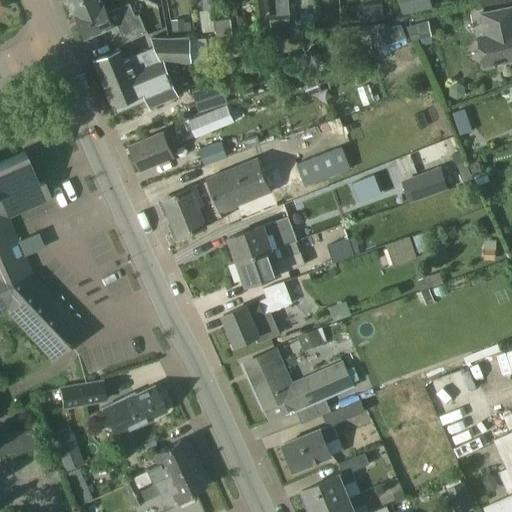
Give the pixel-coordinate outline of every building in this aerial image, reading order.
[(69,0),(75,14),(102,2),(100,0),(69,0)] [(211,0),(200,0),(202,12),(213,10),(211,0)] [(430,0),(401,0),(400,0),(404,16),(433,9),(430,0)] [(102,2),(75,14),(85,39),(117,25),(122,37),(132,33),(133,37),(146,31),(139,15),(134,17),(129,4),(107,14),(102,2)] [(358,8),(359,23),(384,21),(382,6),(358,8)] [(511,7),(482,14),(486,36),(479,37),(485,67),(511,61),(511,7)] [(289,16),(270,17),(271,26),(289,25),(289,16)] [(302,17),(303,30),(315,30),(314,17),(302,17)] [(232,36),(230,19),(214,21),(216,38),(232,36)] [(184,21),(173,21),(173,34),(184,34),(184,21)] [(432,36),(428,22),(407,27),(413,41),(432,36)] [(406,40),(399,25),(377,30),(379,48),(380,50),(406,40)] [(94,61),(107,93),(137,81),(134,73),(162,62),(162,64),(163,64),(191,64),(191,39),(151,38),(155,49),(125,61),(121,51),(94,61)] [(137,81),(107,93),(113,107),(114,107),(117,114),(127,110),(127,109),(148,101),(151,108),(177,97),(163,64),(162,64),(162,62),(134,73),(137,81)] [(227,103),(221,84),(192,93),(198,112),(227,103)] [(376,101),(370,84),(358,89),(364,106),(376,101)] [(245,98),(255,94),(254,91),(253,89),(243,92),(244,95),(245,98)] [(227,105),(189,121),(196,138),(234,122),(227,105)] [(456,124),(468,120),(464,110),(453,114),(456,124)] [(181,144),(175,129),(164,134),(163,132),(129,146),(140,171),(173,157),(170,148),(181,144)] [(257,136),(243,141),(246,149),(260,144),(257,136)] [(226,157),(222,142),(199,149),(204,164),(226,157)] [(350,169),(341,148),(286,170),(284,166),(264,174),(257,158),(206,179),(208,181),(163,200),(178,238),(222,220),(220,214),(236,207),(242,221),(278,207),(272,193),(292,185),(291,183),(302,179),(305,187),(350,169)] [(43,182),(38,184),(24,152),(0,162),(0,311),(5,310),(52,360),(68,345),(64,340),(80,324),(31,272),(20,247),(6,215),(50,196),(43,182)] [(485,173),(479,159),(468,164),(474,177),(485,173)] [(449,190),(441,167),(402,182),(410,204),(449,190)] [(318,219),(337,213),(332,197),(313,204),(318,219)] [(229,238),(237,262),(296,241),(287,217),(229,238)] [(386,267),(410,260),(403,238),(379,245),(386,267)] [(354,257),(348,239),(327,246),(333,264),(354,257)] [(296,241),(237,262),(246,287),(305,266),(296,241)] [(497,242),(485,242),(484,262),(496,262),(497,242)] [(439,261),(449,258),(445,247),(435,250),(436,253),(439,261)] [(439,261),(436,253),(428,256),(431,264),(439,261)] [(280,334),(271,312),(292,303),(283,281),(263,290),(267,298),(246,307),(246,306),(223,315),(236,346),(255,338),(258,343),(280,334)] [(426,307),(434,304),(429,290),(421,293),(426,307)] [(346,303),(329,309),(334,322),(351,316),(346,303)] [(302,347),(320,341),(316,330),(298,336),(302,347)] [(301,425),(322,416),(331,413),(325,398),(353,386),(342,362),(316,374),(317,377),(293,388),(276,350),(244,364),(263,409),(280,401),(286,414),(294,410),(301,425)] [(105,399),(102,381),(59,388),(62,407),(105,399)] [(106,405),(110,414),(105,417),(114,437),(152,419),(150,416),(165,409),(165,408),(166,407),(167,403),(164,397),(160,395),(159,396),(154,386),(134,395),(133,392),(106,405)] [(360,401),(331,413),(322,416),(327,427),(283,446),(294,471),(330,456),(325,443),(338,438),(332,425),(364,412),(360,401)] [(16,449),(33,446),(31,430),(30,430),(0,434),(0,451),(9,450),(16,449)] [(511,511),(511,431),(494,439),(507,469),(498,473),(509,496),(485,507),(487,511),(511,511)] [(71,433),(53,439),(65,470),(83,464),(71,433)] [(122,482),(127,494),(194,462),(190,454),(193,452),(189,444),(186,445),(184,439),(152,454),(158,465),(122,482)] [(302,491),(310,511),(314,511),(348,498),(343,485),(355,480),(352,472),(369,465),(368,462),(364,453),(338,464),(343,474),(302,491)] [(194,462),(127,494),(133,507),(160,494),(161,497),(171,492),(177,505),(191,499),(189,494),(206,487),(202,480),(205,478),(201,469),(198,471),(194,462)] [(81,504),(92,499),(78,469),(67,473),(81,504)] [(463,511),(475,507),(464,482),(445,490),(454,511),(463,511)] [(354,511),(348,498),(314,511),(388,511),(386,507),(375,511),(368,511),(366,506),(354,511)]
